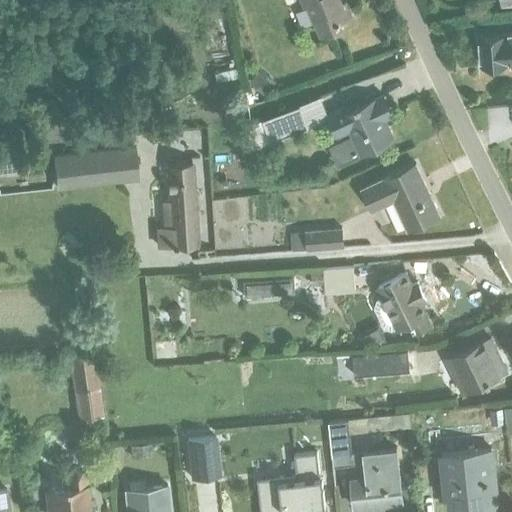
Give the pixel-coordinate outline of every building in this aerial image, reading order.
[(348,0),(301,0),(304,6),(308,5),(320,35),(345,24),(343,18),(354,14),(348,0)] [(223,17),(212,20),(221,52),(213,54),(219,78),(238,73),(223,17)] [(511,29),(478,32),(481,64),(511,62),(511,29)] [(262,66),(250,78),(265,92),(276,79),(262,66)] [(331,117),(326,119),(328,125),(333,124),(338,135),(350,129),(352,133),(330,144),(339,163),(397,136),(388,116),(395,113),(385,91),(354,104),(353,102),(329,112),(331,117)] [(264,116),(273,140),(326,119),(331,117),(329,112),(322,94),(264,116)] [(273,140),(264,116),(252,121),(253,126),(246,128),(253,147),(273,140)] [(135,144),(52,153),(56,186),(139,177),(135,144)] [(418,159),(361,185),(373,209),(394,199),(408,229),(442,212),(418,159)] [(163,224),(156,225),(157,246),(199,243),(194,160),(166,161),(168,198),(161,198),(163,224)] [(344,224),(291,229),(293,247),(345,244),(344,224)] [(354,262),(324,264),(325,289),(356,287),(354,262)] [(378,297),(375,306),(385,325),(393,328),(397,326),(398,328),(410,322),(416,332),(436,323),(424,301),(429,298),(418,279),(414,281),(408,269),(376,284),(382,295),(378,297)] [(180,272),(149,272),(150,307),(177,307),(177,290),(184,290),(184,279),(180,279),(180,272)] [(293,279),(244,282),(244,294),(293,290),(293,279)] [(358,321),(370,320),(369,305),(358,306),(358,321)] [(380,323),(361,333),(366,342),(388,338),(380,323)] [(493,333),(446,355),(458,381),(462,380),(466,389),(510,368),(493,333)] [(95,348),(68,352),(78,417),(104,413),(95,348)] [(411,352),(353,356),(355,377),(412,373),(411,352)] [(508,421),(506,406),(491,407),(492,423),(508,421)] [(405,502),(405,498),(399,443),(353,449),(351,430),(412,423),(410,410),(330,419),(335,463),(361,460),(362,473),(351,474),(355,507),(387,504),(405,502)] [(216,433),(186,436),(191,476),(220,473),(216,433)] [(152,441),(130,443),(131,456),(153,454),(152,441)] [(495,443),(440,448),(445,498),(448,497),(449,511),(502,507),(495,443)] [(264,511),(326,511),(325,502),(328,502),(325,473),(322,473),(319,448),(295,451),(298,472),(275,475),(276,487),(262,489),(264,511)] [(46,505),(43,506),(43,511),(87,511),(87,508),(92,508),(87,471),(83,471),(82,465),(76,464),(69,467),(69,472),(63,472),(64,483),(44,485),(46,505)] [(276,487),(275,475),(258,476),(262,511),(264,511),(262,489),(276,487)] [(130,485),(124,486),(126,507),(128,507),(128,511),(172,511),(169,481),(144,483),(143,477),(129,478),(130,485)] [(0,511),(11,511),(8,485),(0,485),(0,511)] [(405,502),(387,504),(388,511),(411,511),(410,497),(405,498),(405,502)]
